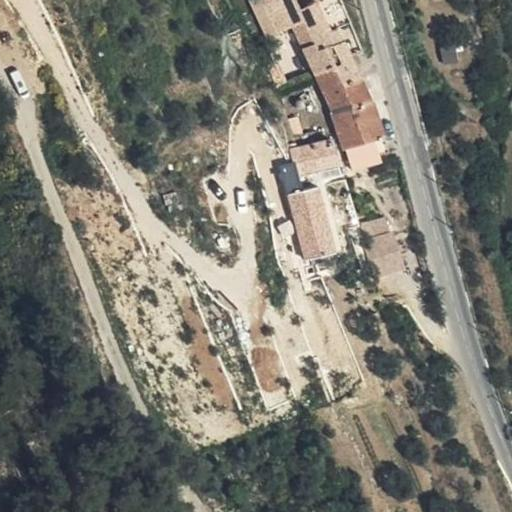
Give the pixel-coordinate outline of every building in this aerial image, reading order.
[(294,13),(306,40),(332,29),(338,27),(335,19),(350,14),(345,0),(257,0),(268,24),(294,13)] [(338,27),(332,29),(335,37),(340,34),(338,27)] [(332,29),(306,40),(327,87),(360,74),(344,33),(340,34),(335,37),(332,29)] [(360,74),(327,87),(336,107),(369,94),(360,74)] [(366,155),(379,150),(378,146),(386,143),(369,94),(336,107),(347,139),(355,158),(366,155)] [(337,143),(334,133),(322,136),(325,148),(311,153),(309,141),(293,146),(300,172),(342,159),(337,143)] [(325,148),(322,136),(309,141),(311,153),(325,148)] [(358,219),(361,233),(384,225),(379,212),(358,219)] [(361,233),(366,252),(393,244),(388,227),(384,228),(384,225),(361,233)] [(393,244),(366,252),(371,268),(398,260),(393,244)]
